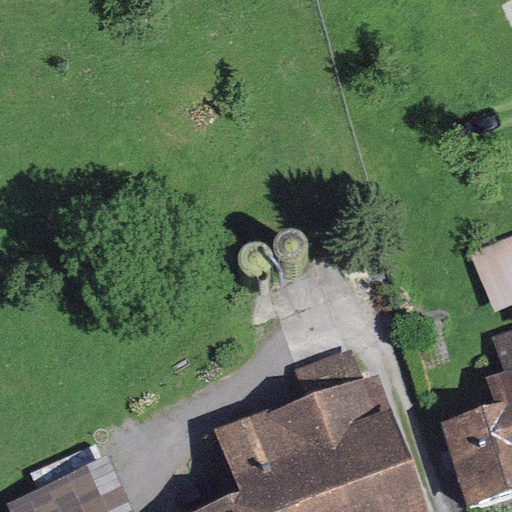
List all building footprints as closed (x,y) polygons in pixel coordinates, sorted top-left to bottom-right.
[(505,383),(511,380),(511,237),(464,255),(489,322),(508,315),(511,326),(511,333),(490,342),(505,383)] [(293,265),(292,259),(290,254),(286,250),(281,248),(275,247),(269,248),(264,251),(261,256),(259,261),(259,266),(261,271),(264,276),(269,279),(274,281),(279,280),(284,279),(289,275),(292,270),(293,265)] [(254,290),(257,285),(259,279),(258,274),(256,269),(252,264),(247,262),(242,261),(236,262),(231,264),(227,268),(225,274),(224,280),(226,285),(229,290),(233,294),(239,295),(245,295),(250,293),(254,290)] [(511,380),(505,383),(490,388),(499,414),(511,409),(511,380)] [(439,511),(410,391),(218,450),(241,507),(225,511),(439,511)] [(438,436),(464,511),(501,511),(511,508),(511,409),(499,414),(438,436)] [(120,511),(100,465),(0,508),(0,511),(120,511)]
